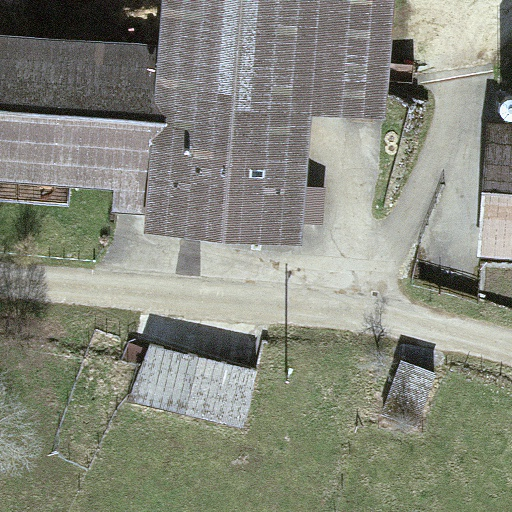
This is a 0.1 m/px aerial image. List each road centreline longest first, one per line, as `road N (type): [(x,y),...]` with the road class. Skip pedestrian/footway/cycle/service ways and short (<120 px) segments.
road 1 (unclassified): [(511,346),(370,312),(0,279)]
road 2 (track): [(511,17),(477,54),(397,230),(370,312)]
